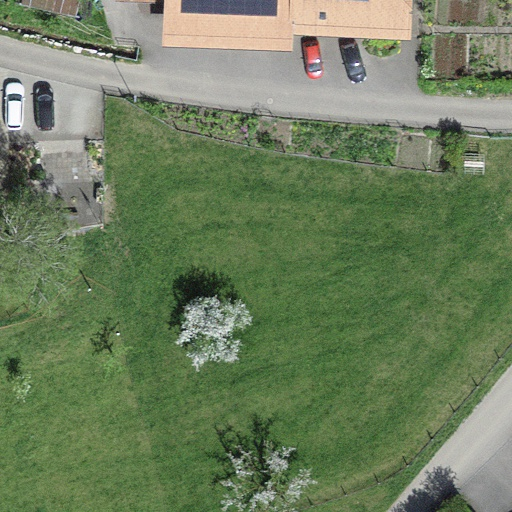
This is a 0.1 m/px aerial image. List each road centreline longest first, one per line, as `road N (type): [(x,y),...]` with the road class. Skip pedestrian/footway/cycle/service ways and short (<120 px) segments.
road 1 (residential): [(511,119),(347,110),(103,76),(0,52)]
road 2 (residential): [(409,511),(511,396)]
